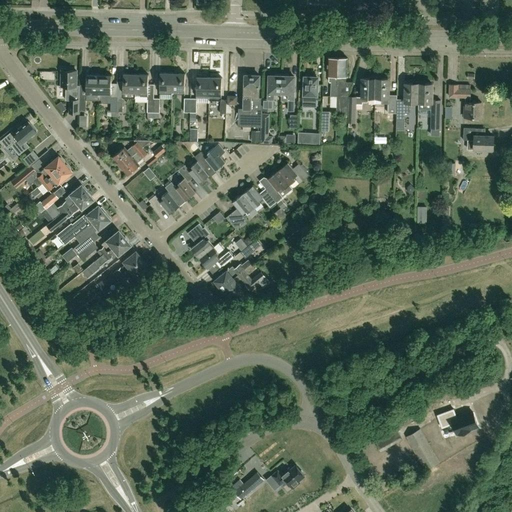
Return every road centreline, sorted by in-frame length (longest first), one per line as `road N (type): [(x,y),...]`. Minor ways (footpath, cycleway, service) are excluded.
road 1 (residential): [(511,39),(235,32)]
road 2 (residential): [(155,245),(0,54)]
road 3 (residential): [(235,32),(0,27)]
road 4 (residential): [(326,427),(500,329)]
road 5 (residential): [(155,245),(254,152)]
road 6 (residential): [(233,363),(112,419)]
road 7 (tertiary): [(69,407),(0,296)]
road 8 (residential): [(233,363),(280,364),(300,381),(326,427)]
